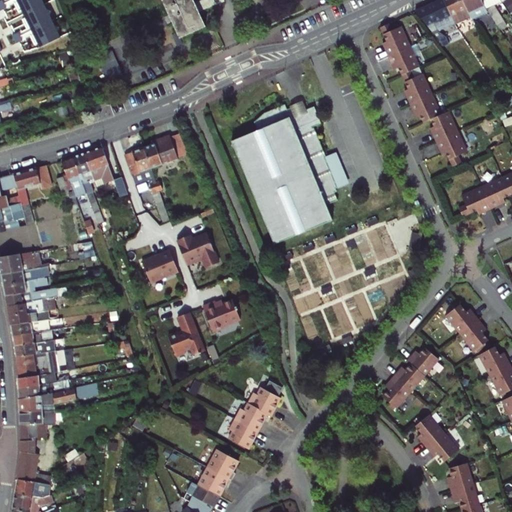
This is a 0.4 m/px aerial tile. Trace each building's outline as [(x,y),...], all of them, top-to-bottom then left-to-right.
[(22,10),(19,12),(21,16),(22,20),(27,19),(30,21),(30,26),(27,28),(31,36),(35,35),(38,37),(39,41),(35,45),(37,48),(60,37),(41,0),(12,0),(15,4),(19,3),(22,5),(22,10)] [(193,0),(162,0),(177,33),(180,38),(205,27),(199,12),(194,3),(193,0)] [(199,12),(215,5),(213,0),(201,0),(194,3),(199,12)] [(445,0),(440,0),(416,11),(432,32),(440,29),(437,22),(452,15),(445,0)] [(463,0),(445,0),(452,15),(454,20),(470,13),(467,8),(463,0)] [(481,0),(463,0),(467,8),(470,13),(474,19),(490,12),(487,7),(483,1),(481,0)] [(384,46),(389,56),(409,47),(400,26),(390,31),(387,24),(379,28),(386,42),(387,44),(384,46)] [(12,35),(14,39),(17,44),(22,41),(18,32),(12,35)] [(180,38),(177,33),(174,35),(179,46),(182,44),(180,38)] [(409,47),(389,56),(392,63),(395,62),(397,67),(401,75),(410,71),(418,68),(409,47)] [(112,50),(97,56),(108,82),(123,76),(112,50)] [(413,78),(410,71),(401,75),(407,89),(408,92),(406,93),(410,104),(430,95),(421,74),(413,78)] [(0,87),(7,86),(11,85),(9,79),(4,80),(4,79),(0,79),(0,87)] [(430,95),(410,104),(413,110),(416,109),(419,115),(422,123),(429,119),(439,115),(430,95)] [(293,105),(294,107),(298,116),(306,113),(306,111),(308,110),(304,101),(293,105)] [(0,123),(1,123),(0,120),(0,111),(12,108),(10,103),(0,105),(0,123)] [(276,245),(334,221),(328,206),(339,201),(336,194),(339,192),(338,191),(339,190),(316,130),(315,131),(314,129),(323,125),(316,107),(308,110),(306,111),(306,113),(298,116),(294,107),(288,109),(286,104),(265,113),(255,121),(259,130),(233,140),(276,245)] [(432,134),(435,142),(457,132),(447,111),(439,115),(429,119),(433,127),(435,132),(432,134)] [(457,132),(435,142),(439,151),(443,150),(444,153),(451,167),(460,162),(457,155),(465,152),(457,132)] [(143,148),(150,168),(178,157),(169,135),(157,139),(158,142),(155,143),(143,148)] [(83,153),(93,179),(94,182),(103,178),(105,183),(114,180),(102,147),(83,153)] [(143,148),(124,156),(135,185),(151,179),(152,183),(149,184),(153,195),(160,193),(150,168),(143,148)] [(83,153),(72,157),(82,183),(97,224),(103,222),(92,193),(94,192),(89,180),(93,179),(83,153)] [(61,161),(73,191),(76,189),(75,186),(82,183),(72,157),(61,161)] [(45,165),(13,173),(16,187),(17,190),(20,203),(20,206),(28,204),(24,188),(40,185),(41,188),(50,186),(45,165)] [(0,208),(9,206),(6,196),(1,197),(0,191),(16,187),(13,173),(0,176),(0,208)] [(511,173),(502,177),(510,195),(511,193),(511,173)] [(62,177),(56,179),(60,193),(67,191),(62,177)] [(114,180),(120,194),(127,191),(122,177),(114,180)] [(510,195),(502,177),(482,187),(491,208),(498,204),(497,201),(503,198),(510,195)] [(491,208),(482,187),(462,196),(465,204),(459,207),(463,216),(477,210),(480,208),(481,212),(491,208)] [(73,191),(76,200),(82,197),(79,188),(76,189),(73,191)] [(163,223),(169,220),(160,193),(153,195),(163,223)] [(0,232),(26,226),(20,206),(20,203),(9,206),(0,208),(0,232)] [(20,206),(26,226),(33,224),(28,204),(20,206)] [(182,243),(181,244),(190,265),(203,259),(202,258),(205,257),(209,267),(222,261),(210,232),(195,238),(193,234),(180,239),(182,243)] [(154,259),(169,252),(169,250),(153,257),(154,259)] [(0,257),(0,270),(1,274),(50,265),(53,265),(52,258),(40,261),(38,251),(0,257)] [(178,272),(169,252),(154,259),(153,257),(140,262),(149,283),(162,277),(162,279),(178,272)] [(1,274),(3,284),(41,278),(41,276),(52,274),(50,265),(1,274)] [(3,284),(5,296),(34,291),(33,286),(47,284),(46,277),(41,278),(3,284)] [(46,298),(55,297),(54,287),(34,291),(5,296),(6,305),(16,303),(15,301),(20,300),(25,299),(33,298),(34,304),(37,303),(36,300),(46,298)] [(6,305),(8,317),(34,312),(43,311),(57,309),(55,297),(46,298),(36,300),(37,303),(34,304),(33,298),(25,299),(26,302),(21,303),(21,302),(16,303),(6,305)] [(219,300),(207,305),(217,330),(229,325),(229,324),(245,317),(241,308),(242,308),(241,304),(240,305),(237,298),(221,304),(219,300)] [(445,315),(459,334),(478,319),(473,313),(469,316),(466,311),(460,303),(445,315)] [(8,317),(10,325),(44,320),(43,311),(34,312),(8,317)] [(206,351),(190,312),(177,318),(182,329),(185,330),(183,334),(178,334),(177,332),(168,336),(176,357),(186,353),(185,351),(190,349),(192,348),(194,355),(199,353),(199,354),(206,351)] [(483,325),(478,319),(459,334),(473,351),(488,340),(482,332),(479,328),(483,325)] [(10,325),(12,335),(49,330),(62,328),(61,320),(48,322),(48,320),(44,320),(10,325)] [(12,335),(14,346),(48,341),(51,340),(49,330),(12,335)] [(14,346),(16,356),(40,353),(50,351),(48,341),(14,346)] [(215,344),(210,346),(214,357),(219,356),(215,344)] [(495,346),(478,355),(489,376),(510,364),(506,357),(502,360),(499,355),(495,346)] [(407,361),(411,364),(425,376),(440,360),(426,347),(420,354),(416,358),(413,355),(407,361)] [(20,378),(42,375),(40,363),(42,362),(40,353),(16,356),(20,378)] [(398,371),(393,377),(411,392),(425,376),(411,364),(406,370),(402,374),(398,371)] [(511,368),(510,364),(489,376),(499,395),(511,388),(511,378),(509,373),(511,371),(511,368)] [(17,379),(17,387),(38,386),(62,381),(69,380),(68,376),(52,378),(51,373),(42,375),(20,378),(17,379)] [(392,386),(388,390),(383,396),(397,408),(411,392),(393,377),(388,382),(392,386)] [(252,391),(246,402),(266,413),(269,415),(279,397),(277,395),(281,387),(268,380),(263,388),(259,386),(255,393),(252,391)] [(17,387),(19,400),(63,390),(62,381),(38,386),(17,387)] [(19,400),(19,413),(54,412),(53,403),(84,397),(82,386),(63,390),(19,400)] [(511,395),(501,401),(510,422),(511,421),(511,395)] [(239,408),(233,418),(257,430),(266,413),(246,402),(242,409),(239,408)] [(95,405),(81,408),(84,420),(98,417),(95,405)] [(54,412),(19,413),(20,441),(31,441),(31,437),(44,436),(43,425),(50,425),(51,422),(55,422),(54,412)] [(420,443),(424,448),(442,433),(428,416),(413,428),(419,435),(423,440),(420,443)] [(227,438),(247,448),(257,430),(233,418),(228,428),(231,430),(227,438)] [(432,451),(436,456),(441,461),(456,449),(442,433),(424,448),(429,454),(432,451)] [(20,441),(20,451),(32,453),(31,441),(20,441)] [(76,442),(72,445),(79,456),(83,454),(76,442)] [(16,479),(50,486),(51,486),(53,473),(79,456),(72,445),(53,457),(32,453),(20,451),(16,479)] [(216,449),(207,467),(231,480),(235,472),(232,470),(238,460),(216,449)] [(448,491),(471,484),(464,463),(447,469),(450,478),(451,483),(446,484),(448,491)] [(227,487),(231,480),(207,467),(197,485),(191,482),(186,492),(192,495),(186,505),(189,508),(192,511),(210,511),(213,507),(224,485),(227,487)] [(16,479),(14,493),(42,497),(49,495),(50,486),(16,479)] [(459,510),(477,505),(471,484),(448,491),(451,501),(456,499),(457,504),(459,510)] [(14,493),(12,510),(23,511),(36,511),(38,505),(41,505),(51,501),(49,495),(42,497),(14,493)]
